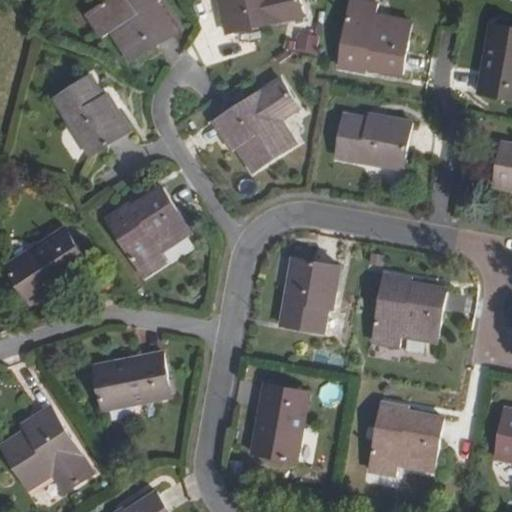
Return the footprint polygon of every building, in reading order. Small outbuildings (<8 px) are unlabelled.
[(108,0),(89,13),(104,33),(113,27),(135,58),(176,29),(156,0),(108,0)] [(227,0),(227,2),(223,3),(230,35),(305,20),(301,0),(227,0)] [(377,12),(379,0),(353,0),(342,62),(368,68),(369,63),(404,69),(413,19),(377,12)] [(511,23),(497,20),(484,91),(511,96),(511,23)] [(107,95),(94,72),(60,93),(94,153),(134,128),(113,92),(107,95)] [(301,108),(282,78),(218,119),(236,147),(241,145),(257,170),(295,145),(281,120),(301,108)] [(370,115),(346,110),(338,151),(406,163),(413,119),(371,111),(370,115)] [(511,141),(504,140),(497,180),(511,183),(511,141)] [(193,233),(166,191),(135,209),(131,203),(110,217),(147,277),(169,263),(163,253),(193,233)] [(92,265),(68,226),(8,264),(33,302),(92,265)] [(346,264),(300,256),(288,323),(328,331),(333,306),(338,306),(346,264)] [(412,283),(414,277),(388,273),(376,340),(401,345),(403,333),(438,339),(446,290),(412,283)] [(158,394),(152,352),(80,362),(88,404),(158,394)] [(308,392),(263,384),(250,454),(295,463),(308,392)] [(87,466),(46,401),(19,417),(22,422),(0,436),(0,443),(22,478),(47,463),(61,483),(87,466)] [(410,407),(384,402),(372,473),(398,479),(400,465),(437,470),(446,421),(409,414),(410,407)] [(511,406),(506,405),(498,453),(511,456),(511,406)] [(166,511),(156,496),(130,511),(124,511),(123,510),(119,511),(166,511)]
